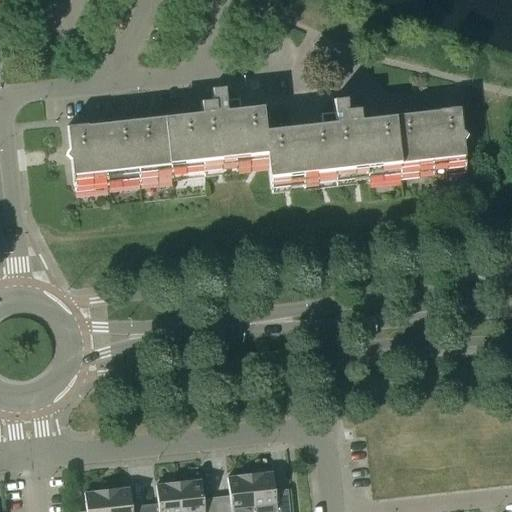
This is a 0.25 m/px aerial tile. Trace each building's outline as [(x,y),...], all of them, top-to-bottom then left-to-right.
[(69,150),(65,155),(70,160),(73,187),(267,166),(270,190),(465,168),(462,145),(466,139),(461,135),(458,108),(438,110),(359,119),(358,108),(346,110),(345,98),(332,100),(334,113),(320,114),(321,123),(264,129),(262,106),(239,108),(238,99),(225,101),(223,88),(210,89),(212,101),(200,102),(201,112),(86,125),(66,127),(69,150)] [(272,473),(249,476),(252,511),(289,511),(287,495),(274,497),(272,473)] [(228,497),(215,498),(216,511),(252,511),(249,476),(226,478),(228,497)] [(200,481),(177,483),(180,511),(216,511),(215,498),(202,499),(200,481)] [(157,505),(144,506),(144,511),(180,511),(177,483),(155,486),(157,505)] [(128,489),(106,491),(108,511),(144,511),(144,506),(131,507),(128,489)] [(85,511),(108,511),(106,491),(83,494),(85,511)]
